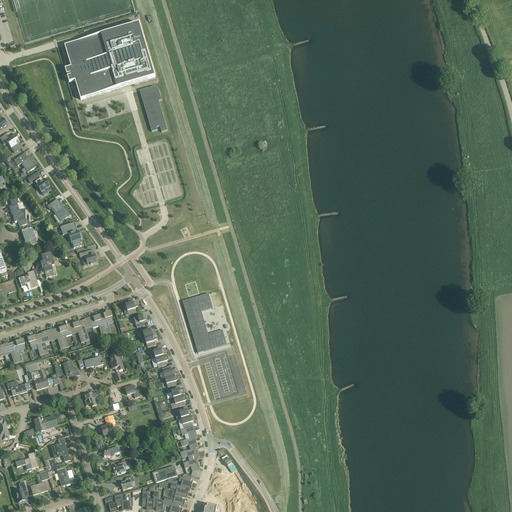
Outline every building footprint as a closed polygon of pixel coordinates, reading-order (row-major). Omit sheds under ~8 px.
[(75,81),(80,100),(156,78),(139,24),(65,46),(71,67),(67,68),(71,82),(75,81)] [(149,88),(140,91),(152,132),(158,131),(157,128),(160,127),(162,133),(167,131),(159,101),(162,101),(158,89),(155,90),(154,87),(149,88)] [(14,135),(5,141),(14,153),(22,148),(14,135)] [(27,173),(36,168),(28,156),(24,159),(21,156),(14,161),(18,166),(21,164),(27,173)] [(41,193),(45,190),(47,193),(51,191),(49,188),(50,187),(44,179),(42,180),(41,178),(35,182),(36,185),(41,193)] [(12,206),(9,207),(14,223),(17,222),(18,223),(19,227),(20,227),(22,226),(26,225),(26,220),(25,220),(25,215),(25,212),(20,212),(20,210),(18,204),(17,200),(18,199),(18,197),(16,197),(10,200),(11,202),(10,202),(12,206)] [(70,216),(60,202),(57,205),(55,202),(55,201),(47,207),(50,211),(51,210),(56,215),(57,215),(61,220),(64,218),(65,220),(70,216)] [(77,235),(75,227),(70,229),(69,225),(63,227),(65,235),(68,234),(71,244),(72,243),(72,246),(81,244),(80,241),(81,240),(79,234),(77,235)] [(32,246),(38,244),(32,227),(21,231),(24,240),(25,240),(26,242),(24,243),(26,248),(30,246),(30,247),(32,246)] [(82,258),(84,264),(87,263),(88,266),(97,264),(94,254),(90,255),(89,252),(79,255),(80,257),(81,258),(82,258)] [(54,266),(50,253),(44,255),(46,261),(40,263),(42,270),(43,269),(46,279),(54,277),(51,267),(54,266)] [(24,277),(18,279),(21,288),(26,286),(25,285),(29,283),(31,289),(39,287),(37,281),(40,280),(37,271),(27,274),(28,276),(25,278),(24,277)] [(13,281),(0,285),(0,292),(1,296),(6,294),(8,293),(8,294),(16,292),(13,281)] [(189,300),(183,302),(190,328),(198,354),(199,354),(227,345),(223,331),(208,335),(204,320),(201,312),(213,309),(209,294),(189,300)] [(129,305),(126,306),(129,316),(137,313),(136,309),(139,308),(137,303),(134,304),(132,299),(128,301),(129,305)] [(105,314),(100,316),(106,336),(110,335),(107,324),(113,322),(111,318),(112,317),(110,312),(110,313),(109,312),(105,313),(105,314)] [(93,317),(89,318),(92,329),(98,327),(102,337),(106,336),(100,316),(93,318),(93,317)] [(145,316),(134,319),(137,329),(145,326),(144,323),(144,322),(145,321),(147,321),(145,316)] [(84,321),(79,322),(85,342),(89,341),(86,330),(92,329),(89,318),(84,320),(84,321)] [(72,323),(68,325),(72,335),(78,333),(81,343),(85,342),(79,322),(72,324),(73,324),(72,323)] [(65,327),(58,329),(65,349),(69,348),(65,337),(72,335),(68,325),(64,326),(65,326),(65,327)] [(150,327),(140,331),(143,340),(145,339),(156,336),(155,331),(151,332),(150,327)] [(53,330),(48,331),(51,341),(57,339),(60,350),(65,349),(58,329),(53,331),(53,330)] [(38,335),(44,355),(48,354),(45,343),(51,341),(48,331),(44,332),(44,333),(44,332),(44,333),(38,335)] [(28,338),(27,339),(28,344),(29,343),(31,348),(36,346),(40,357),(44,355),(38,335),(32,337),(32,336),(27,338),(28,338)] [(156,336),(145,339),(148,349),(156,346),(154,342),(158,341),(156,336)] [(17,342),(12,343),(18,363),(23,362),(19,351),(25,350),(24,345),(23,340),(22,340),(22,339),(17,341),(17,342)] [(5,344),(1,346),(4,356),(11,354),(14,365),(18,363),(12,343),(5,346),(5,345),(6,345),(5,344)] [(128,348),(132,354),(137,351),(133,344),(128,348)] [(161,347),(153,349),(155,359),(167,355),(165,351),(162,352),(161,347)] [(118,350),(111,352),(113,357),(109,358),(113,369),(115,369),(115,370),(116,370),(115,371),(116,371),(116,372),(124,370),(123,366),(121,367),(117,356),(120,355),(118,350)] [(167,355),(155,359),(158,367),(158,368),(166,366),(165,363),(165,361),(167,361),(168,360),(167,355)] [(102,363),(101,361),(100,357),(84,362),(86,370),(94,367),(95,368),(103,366),(102,364),(103,364),(102,363)] [(79,375),(78,371),(77,369),(74,370),(71,362),(63,364),(67,378),(75,375),(75,377),(79,375)] [(170,367),(162,369),(163,373),(165,379),(176,375),(175,371),(174,371),(172,372),(171,370),(170,367)] [(52,379),(46,381),(44,372),(38,374),(38,372),(32,373),(33,374),(32,374),(31,373),(28,374),(29,375),(28,375),(30,381),(34,380),(37,391),(48,387),(48,386),(54,384),(54,386),(59,384),(56,376),(52,377),(52,379)] [(176,375),(165,379),(168,388),(176,386),(175,382),(174,381),(176,381),(178,380),(176,375)] [(17,382),(7,385),(9,391),(11,390),(12,393),(13,397),(27,392),(25,386),(18,388),(17,382)] [(134,394),(134,395),(135,399),(140,397),(139,391),(136,392),(134,386),(125,388),(127,396),(134,394)] [(179,387),(171,390),(174,399),(185,396),(184,391),(180,392),(179,387)] [(102,394),(100,395),(100,392),(84,397),(85,401),(86,406),(90,405),(90,407),(92,408),(97,406),(95,400),(102,398),(101,397),(103,396),(102,394)] [(175,404),(171,405),(172,409),(184,406),(183,403),(183,401),(185,401),(186,400),(185,396),(174,399),(175,404)] [(113,405),(114,411),(123,409),(121,403),(113,405)] [(178,410),(174,411),(176,415),(180,414),(181,419),(193,416),(191,411),(188,412),(187,408),(178,410)] [(107,427),(102,428),(104,436),(115,433),(112,426),(116,425),(113,416),(105,419),(107,427)] [(193,416),(181,419),(181,420),(184,429),(192,426),(191,423),(191,422),(193,421),(194,421),(193,416)] [(57,427),(54,417),(46,419),(46,420),(42,421),(42,419),(41,420),(41,419),(34,421),(36,429),(35,429),(37,434),(45,431),(44,428),(48,427),(48,429),(56,426),(56,427),(57,427)] [(181,431),(180,431),(182,435),(182,436),(185,436),(188,435),(189,439),(190,440),(195,438),(197,438),(196,434),(194,427),(184,430),(181,431)] [(10,436),(9,433),(9,432),(7,433),(2,434),(2,435),(0,435),(0,444),(3,444),(3,442),(9,439),(8,436),(10,436)] [(186,440),(180,442),(182,447),(188,446),(189,451),(190,450),(190,451),(196,449),(197,449),(196,445),(197,445),(195,438),(190,440),(189,439),(186,440)] [(63,456),(64,462),(70,461),(64,444),(64,443),(59,444),(59,445),(51,448),(54,456),(57,455),(57,456),(58,456),(59,458),(63,456)] [(109,452),(105,452),(104,458),(110,458),(111,459),(112,459),(113,458),(114,458),(114,457),(115,457),(115,456),(115,455),(120,454),(118,448),(116,449),(115,446),(108,448),(109,452)] [(189,451),(180,453),(182,459),(188,457),(189,462),(197,460),(198,460),(197,456),(198,456),(196,449),(190,451),(190,450),(189,451)] [(38,468),(35,459),(34,454),(28,456),(29,459),(24,461),(24,460),(15,463),(17,468),(25,465),(26,466),(30,465),(32,469),(38,468)] [(3,462),(5,469),(7,468),(10,467),(11,467),(8,457),(3,458),(4,462),(3,462)] [(189,462),(183,464),(185,469),(191,467),(192,473),(199,471),(199,470),(198,467),(199,467),(197,460),(189,462)] [(127,466),(127,465),(126,461),(118,463),(118,466),(113,467),(115,474),(121,472),(122,474),(130,471),(128,466),(127,466)] [(156,484),(178,477),(175,467),(153,474),(156,484)] [(66,471),(58,473),(60,481),(61,480),(62,482),(61,483),(63,487),(75,483),(74,479),(72,471),(67,472),(66,471)] [(47,472),(38,474),(41,482),(49,479),(47,472)] [(234,474),(214,487),(226,505),(246,492),(241,485),(234,474)] [(186,488),(191,490),(191,489),(193,483),(191,483),(192,478),(185,476),(180,478),(179,481),(182,482),(181,486),(181,487),(186,488)] [(135,483),(134,482),(133,477),(126,479),(126,482),(121,484),(123,491),(133,488),(132,483),(135,483)] [(18,503),(26,501),(23,493),(27,492),(24,483),(19,484),(20,490),(14,492),(18,503)] [(48,491),(46,487),(45,483),(31,488),(32,492),(33,492),(34,496),(48,491)] [(187,498),(189,492),(185,491),(186,488),(181,487),(181,486),(171,484),(170,489),(177,491),(175,495),(183,497),(187,498)] [(153,508),(154,508),(156,508),(156,511),(163,511),(163,506),(163,501),(160,501),(159,501),(159,493),(154,492),(153,500),(154,500),(153,508)] [(154,500),(153,500),(149,500),(148,500),(149,495),(143,494),(142,507),(144,507),(147,507),(146,511),(153,511),(153,508),(154,500)] [(122,495),(117,496),(115,497),(116,503),(109,505),(109,506),(108,507),(109,510),(110,510),(110,511),(116,511),(118,511),(117,507),(122,506),(122,495)] [(122,495),(122,506),(122,511),(130,511),(130,506),(133,506),(133,499),(129,499),(129,501),(127,502),(127,495),(122,495)] [(164,501),(180,506),(184,507),(185,501),(182,500),(183,497),(175,495),(174,500),(165,497),(164,501)] [(164,501),(163,501),(163,506),(171,508),(171,509),(169,511),(181,511),(182,510),(179,509),(180,508),(180,506),(164,501)]
